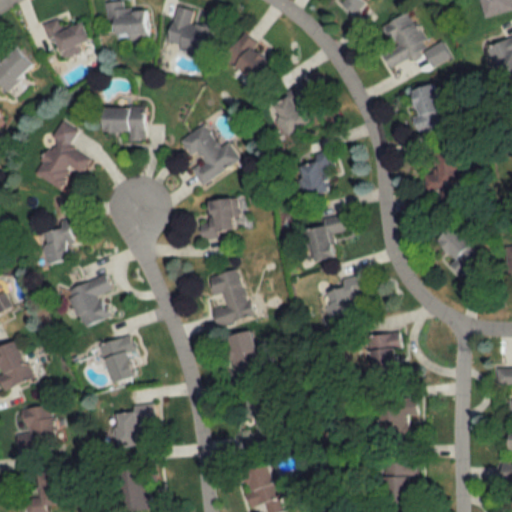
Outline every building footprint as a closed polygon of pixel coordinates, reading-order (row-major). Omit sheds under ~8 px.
[(334,0),(335,0),(351,16),(363,4),(358,0),(334,0)] [(477,0),(482,17),(511,8),(511,3),(511,0),(477,0)] [(153,34),(153,10),(133,10),(133,1),(110,1),(110,35),(153,34)] [(197,9),(179,6),(171,46),(208,53),(213,26),(195,23),(197,9)] [(387,68),(427,50),(410,11),(383,23),(393,45),(379,51),(387,68)] [(47,24),(59,57),(96,43),(88,23),(66,32),(62,19),(47,24)] [(511,34),(486,47),(504,84),(511,80),(511,34)] [(254,83),(273,60),(240,35),(222,57),(254,83)] [(25,78),(38,64),(19,45),(0,65),(0,80),(17,96),(30,82),(25,78)] [(416,132),(446,123),(433,83),(407,91),(415,114),(411,116),(416,132)] [(309,97),(300,84),(266,104),(286,136),(307,123),(296,105),(309,97)] [(148,140),(148,107),(109,107),(109,133),(131,133),(131,140),(148,140)] [(35,173),(61,188),(74,168),(84,174),(93,159),(71,145),(80,131),(67,123),(35,173)] [(201,185),(240,159),(228,142),(219,148),(203,124),(179,140),(190,156),(195,153),(201,162),(191,169),(201,185)] [(455,151),(431,151),(432,174),(423,175),(423,189),(456,188),(455,151)] [(294,162),(303,198),(329,192),(324,169),(333,167),(330,154),(294,162)] [(238,216),(235,198),(207,201),(209,222),(198,223),(200,238),(233,234),(231,217),(238,216)] [(49,265),(79,258),(75,236),(84,234),(80,216),(63,220),(64,228),(49,231),(52,244),(45,245),(49,265)] [(303,225),(311,262),(332,258),(327,235),(343,231),(340,217),(303,225)] [(448,264),(459,275),(482,252),(452,222),(434,241),(452,259),(448,264)] [(251,317),(239,269),(210,277),(222,324),(251,317)] [(70,290),(85,327),(112,317),(103,294),(116,289),(109,274),(70,290)] [(330,323),(359,314),(353,296),(362,294),(357,278),(320,289),(330,323)] [(0,317),(11,313),(0,289),(0,317)] [(224,337),(235,374),(259,367),(248,330),(224,337)] [(395,332),(365,337),(372,379),(402,374),(395,332)] [(145,371),(130,335),(102,347),(118,383),(145,371)] [(0,361),(10,389),(36,379),(22,340),(0,348),(0,361)] [(511,367),(495,367),(495,386),(511,385),(511,399),(505,400),(505,448),(511,448),(511,460),(500,460),(500,481),(511,481),(511,430),(511,431),(511,418),(511,417),(511,367)] [(241,399),(244,448),(279,446),(275,396),(241,399)] [(417,398),(378,398),(378,440),(407,440),(407,416),(417,416),(417,398)] [(18,433),(20,450),(60,445),(55,405),(25,408),(28,432),(18,433)] [(120,408),(122,427),(114,428),(116,447),(147,444),(145,422),(158,420),(157,405),(120,408)] [(264,459),(237,467),(250,507),(266,502),(269,511),(271,511),(280,509),(264,459)] [(415,462),(383,462),(383,504),(415,504),(415,462)] [(125,469),(129,510),(155,508),(152,484),(163,483),(161,465),(125,469)] [(49,511),(50,504),(66,503),(64,470),(41,471),(42,497),(28,498),(28,511),(49,511)]
